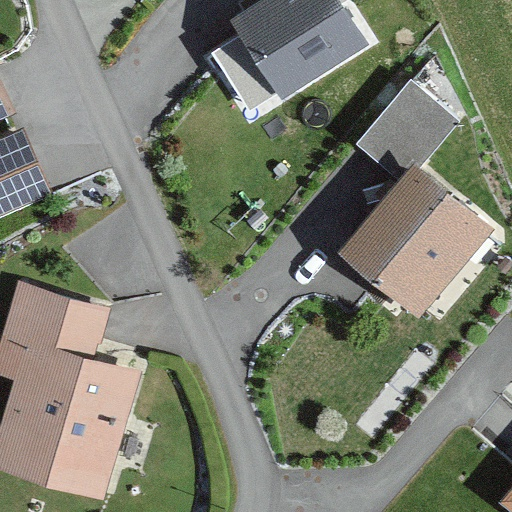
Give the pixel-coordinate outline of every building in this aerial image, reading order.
[(331,0),(215,0),(266,83),(351,32),(331,0)] [(367,149),(315,214),(407,286),(473,204),(403,149),(439,104),(387,63),(338,125),(367,149)] [(0,71),(0,119),(22,111),(6,69),(0,71)] [(73,137),(13,160),(28,199),(88,175),(73,137)] [(112,302),(23,278),(0,367),(0,370),(23,376),(0,465),(0,466),(114,496),(150,359),(101,346),(112,302)] [(511,503),(511,432),(477,472),(511,503)]
